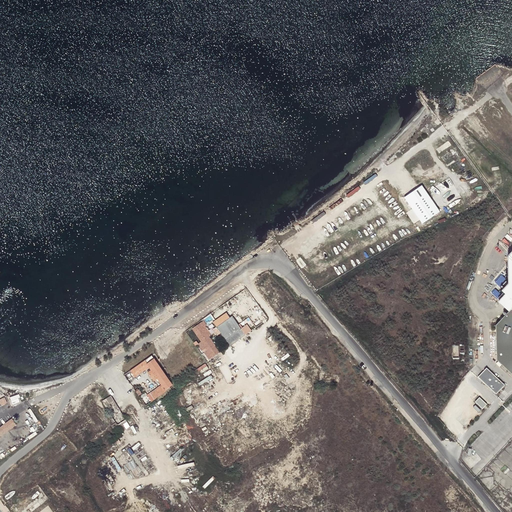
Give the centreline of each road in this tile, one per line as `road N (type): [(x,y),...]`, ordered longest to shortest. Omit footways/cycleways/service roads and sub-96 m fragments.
road 1 (unclassified): [(494,511),(268,258),(69,393),(48,430),(0,471)]
road 2 (track): [(121,483),(167,472),(139,410),(106,368)]
road 3 (track): [(240,270),(273,320),(243,377),(219,397)]
